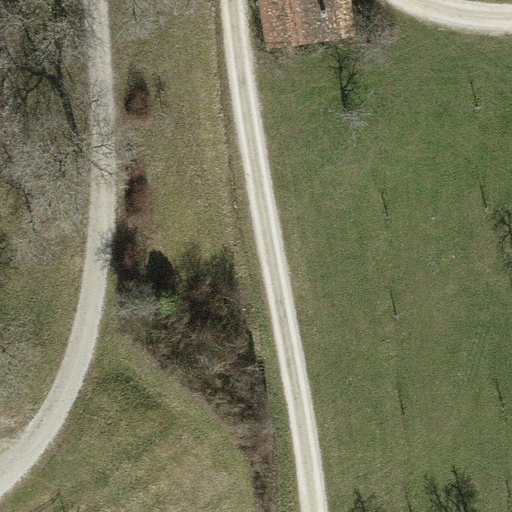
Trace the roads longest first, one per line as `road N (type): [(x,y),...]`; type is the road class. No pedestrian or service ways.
road 1 (track): [(0,498),(19,484),(89,384),(115,265),(112,81),(101,0)]
road 2 (track): [(313,511),(233,0)]
